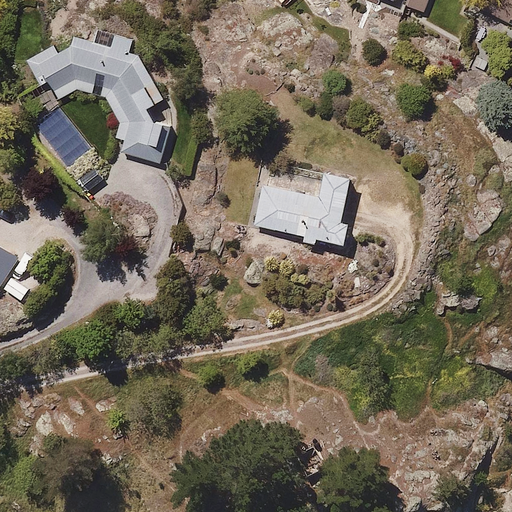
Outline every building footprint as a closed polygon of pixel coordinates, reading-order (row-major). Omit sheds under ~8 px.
[(432,0),(409,0),(409,3),(428,11),(432,0)] [(511,0),(473,0),(472,2),(511,23),(511,0)] [(117,33),(114,46),(75,35),(29,59),(50,102),(78,88),(107,96),(120,124),(116,137),(124,140),(121,152),(165,164),(176,127),(143,53),(130,50),(133,38),(117,33)] [(268,177),(256,222),(305,235),(303,241),(318,245),(320,238),(349,246),(353,227),(343,225),(355,179),(326,171),(321,191),(268,177)] [(0,293),(21,259),(0,246),(0,293)]
